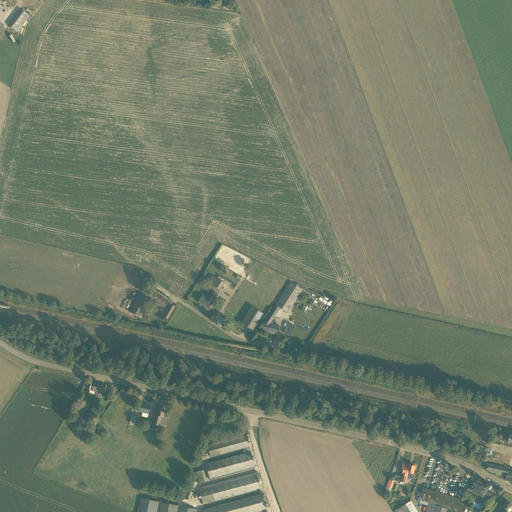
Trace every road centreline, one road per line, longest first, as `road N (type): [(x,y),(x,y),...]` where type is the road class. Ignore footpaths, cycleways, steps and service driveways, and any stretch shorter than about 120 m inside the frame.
road 1 (unclassified): [(511,489),(439,452),(57,365),(0,342)]
road 2 (unclassified): [(511,402),(263,346),(164,292)]
